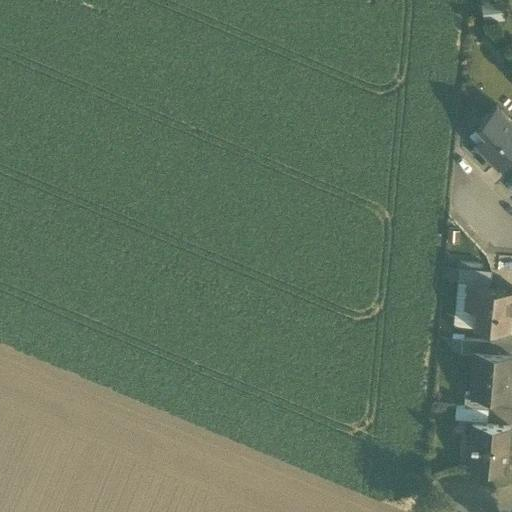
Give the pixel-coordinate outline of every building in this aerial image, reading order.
[(477,142),(495,162),(505,152),(508,150),(511,153),(509,155),(510,157),(511,154),(511,121),(496,105),(480,121),(489,131),(477,142)] [(457,280),(466,281),(488,282),(490,283),(491,269),(459,265),(457,280)] [(488,282),(466,281),(464,308),(474,309),(480,309),(479,326),(508,329),(509,312),(511,312),(511,288),(487,287),(488,282)] [(472,326),(479,326),(480,309),(474,309),(472,326)] [(474,352),(492,354),(493,340),(461,337),(460,351),(474,352)] [(489,393),(505,395),(507,369),(510,370),(511,356),(492,354),(474,352),(472,374),(474,374),(472,392),(489,393)] [(487,407),(489,393),(472,392),(465,391),(463,405),(487,407)] [(454,417),(486,420),(487,407),(463,405),(455,405),(454,417)] [(467,467),(506,470),(510,426),(471,423),(467,467)]
